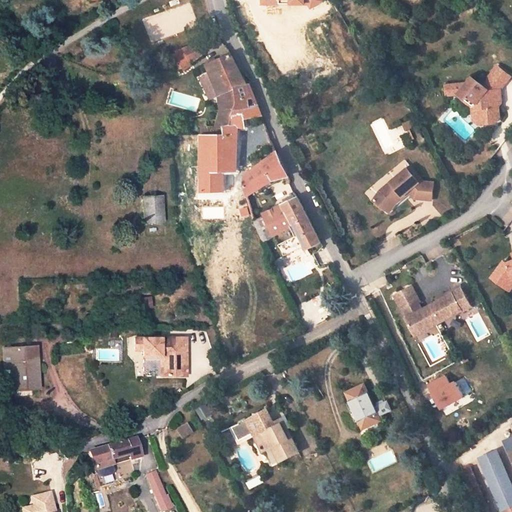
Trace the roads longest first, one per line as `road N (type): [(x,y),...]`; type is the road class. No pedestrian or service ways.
road 1 (residential): [(77,444),(161,423),(196,391),(360,306)]
road 2 (residential): [(216,0),(349,283)]
road 3 (residential): [(360,306),(460,511)]
road 4 (residential): [(511,187),(349,283)]
road 5 (track): [(0,101),(52,47),(136,0)]
